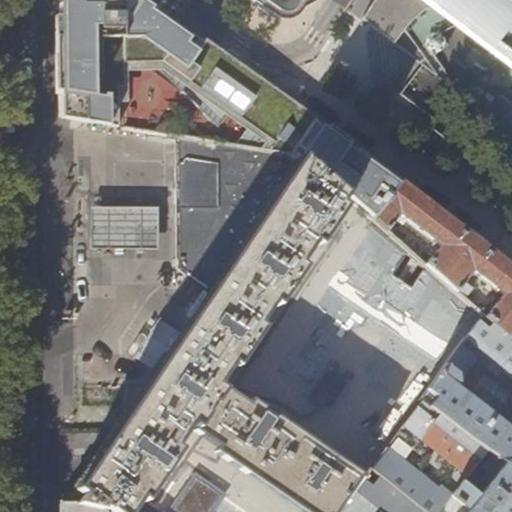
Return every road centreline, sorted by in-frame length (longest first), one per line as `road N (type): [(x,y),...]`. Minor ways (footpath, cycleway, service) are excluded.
road 1 (primary): [(12,511),(14,0)]
road 2 (residential): [(339,0),(305,51),(285,61),(179,0)]
